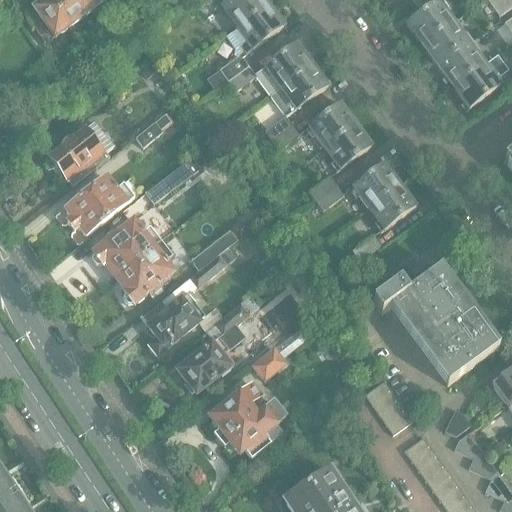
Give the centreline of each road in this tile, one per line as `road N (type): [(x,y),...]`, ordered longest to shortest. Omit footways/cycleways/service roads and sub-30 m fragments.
road 1 (residential): [(511,264),(319,0)]
road 2 (secondary): [(152,511),(0,272)]
road 3 (secondary): [(0,346),(109,511)]
